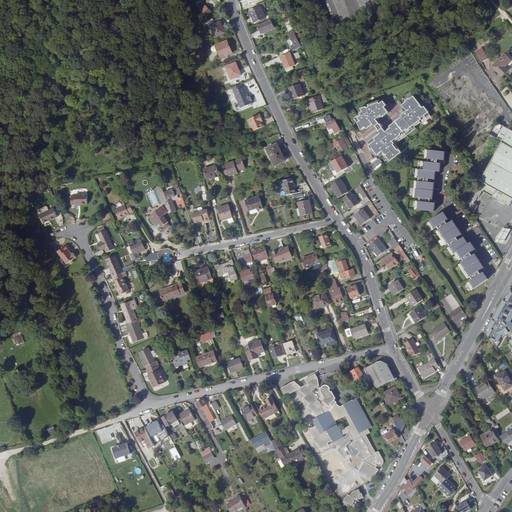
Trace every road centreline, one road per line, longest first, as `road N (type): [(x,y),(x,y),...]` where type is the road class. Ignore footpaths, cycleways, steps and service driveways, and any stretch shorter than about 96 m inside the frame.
road 1 (residential): [(147,402),(392,347)]
road 2 (tertiary): [(229,0),(298,159),(336,218)]
road 3 (residential): [(76,229),(147,402)]
road 4 (residential): [(177,255),(336,218)]
road 5 (tertiary): [(429,413),(501,280)]
road 6 (tertiary): [(336,218),(364,267),(392,347)]
road 7 (residential): [(450,161),(440,199),(501,280)]
road 8 (track): [(0,454),(116,418)]
